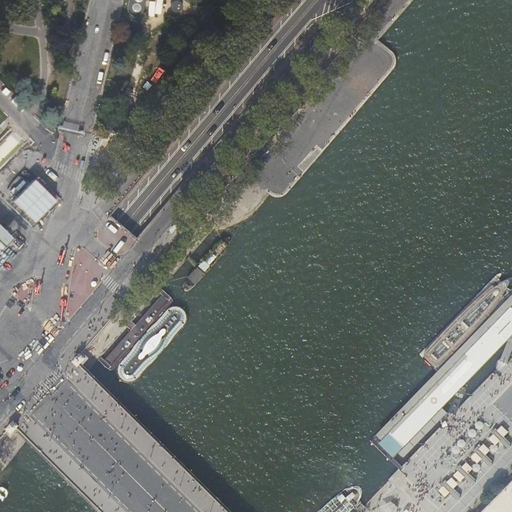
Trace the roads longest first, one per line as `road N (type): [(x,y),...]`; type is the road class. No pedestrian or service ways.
road 1 (primary): [(0,385),(329,0)]
road 2 (primary): [(309,0),(0,363)]
road 3 (tertiary): [(121,269),(351,0)]
road 4 (tertiary): [(281,0),(87,229)]
road 5 (primary): [(49,233),(105,0)]
road 6 (primary): [(43,361),(49,233)]
road 7 (tertiary): [(43,361),(121,269)]
